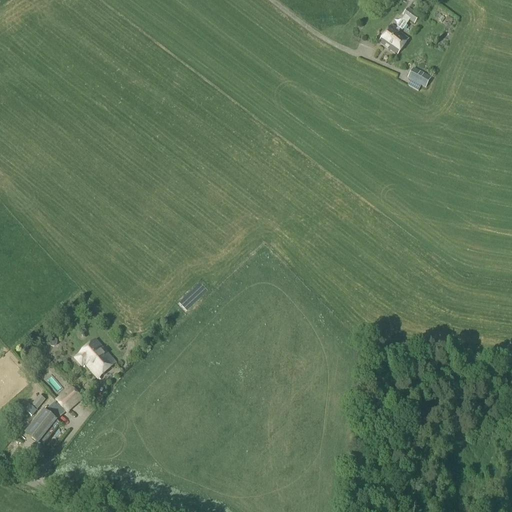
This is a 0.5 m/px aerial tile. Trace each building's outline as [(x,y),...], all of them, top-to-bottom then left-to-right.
[(402,17),(404,18),(396,28),(402,32),(409,22),(410,22),(414,25),(419,17),(408,9),(402,17)] [(397,57),(409,40),(399,33),(400,32),(392,26),(379,44),(397,57)] [(425,89),(431,79),(413,69),(407,80),(425,89)] [(57,342),(54,339),(51,339),(48,341),(48,345),(50,348),(54,348),(57,346),(57,342)] [(115,365),(95,342),(76,359),(80,364),(83,362),(99,380),(115,365)] [(66,414),(81,401),(71,389),(56,402),(66,414)] [(37,411),(45,401),(39,397),(31,406),(37,411)] [(42,448),(60,425),(43,412),(43,413),(25,435),(25,434),(25,435),(42,448)]
